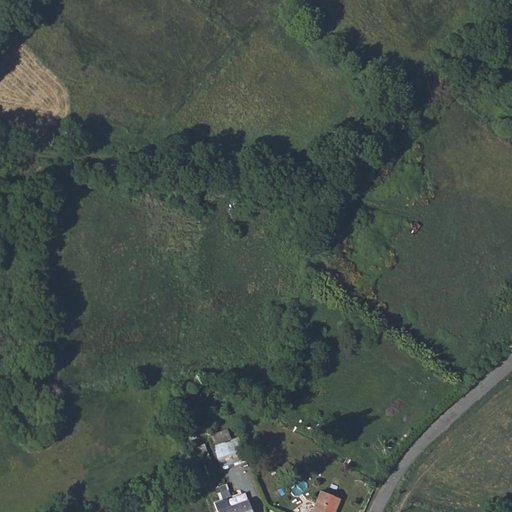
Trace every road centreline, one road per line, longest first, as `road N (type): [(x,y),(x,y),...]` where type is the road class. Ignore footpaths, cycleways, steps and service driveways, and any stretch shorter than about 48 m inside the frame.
road 1 (track): [(506,0),(329,176),(292,187),(0,151)]
road 2 (tertiary): [(375,511),(402,463),(511,362)]
